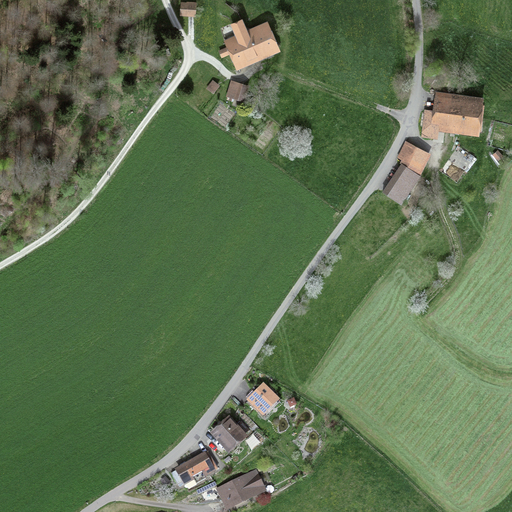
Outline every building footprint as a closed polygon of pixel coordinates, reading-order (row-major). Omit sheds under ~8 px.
[(194,14),(195,5),(181,4),(180,13),(194,14)] [(258,55),(259,57),(276,49),(267,28),(248,36),(242,23),(233,27),(237,37),(225,42),(236,65),(258,55)] [(222,57),(229,54),(227,48),(219,52),(222,57)] [(218,85),(213,82),(208,88),(213,92),(218,85)] [(244,100),(247,89),(232,84),(228,99),(234,101),(235,97),(244,100)] [(434,123),(462,128),(462,129),(474,131),(478,102),(458,99),(459,96),(438,93),(435,111),(425,110),(421,136),(432,137),(434,123)] [(420,168),(421,167),(427,155),(411,147),(412,145),(406,141),(398,157),(404,160),(405,160),(420,168)] [(420,168),(405,160),(404,160),(402,165),(406,167),(388,194),(400,202),(423,168),(421,167),(420,168)] [(252,396),(249,399),(261,412),(275,397),(263,385),(254,394),(250,390),(249,392),(252,396)] [(214,434),(229,450),(244,436),(243,435),(247,431),(241,425),(237,428),(230,420),(214,434)] [(205,478),(204,476),(217,468),(208,452),(177,470),(185,484),(194,479),(196,484),(205,478)] [(171,473),(178,485),(184,482),(177,470),(171,473)] [(259,491),(254,480),(258,478),(256,472),(219,490),(222,496),(219,497),(221,501),(224,500),(227,507),(259,491)]
